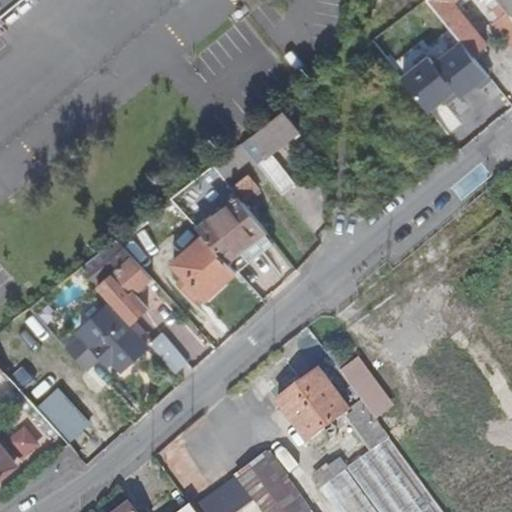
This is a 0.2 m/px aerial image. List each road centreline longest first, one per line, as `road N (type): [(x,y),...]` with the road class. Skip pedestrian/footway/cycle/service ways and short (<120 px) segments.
road 1 (residential): [(39,511),(103,470),(336,267)]
road 2 (residential): [(336,267),(511,130)]
road 3 (residential): [(346,135),(336,267)]
